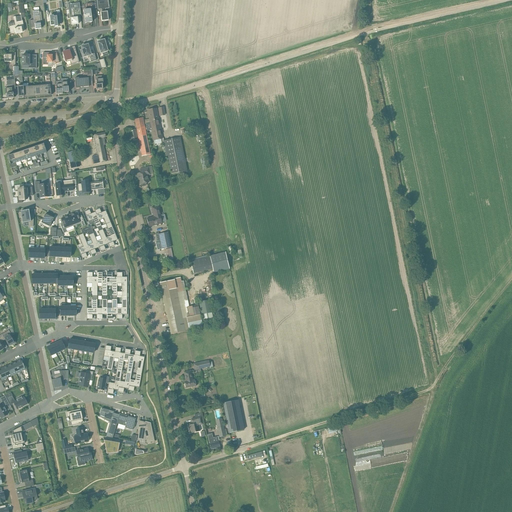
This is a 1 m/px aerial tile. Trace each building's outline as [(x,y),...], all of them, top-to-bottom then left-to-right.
[(109,8),(108,0),(96,0),(98,10),(101,9),(101,12),(100,12),(101,21),(108,20),(107,11),(106,12),(105,9),(109,8)] [(78,24),(77,15),(81,15),(79,3),(71,4),(71,3),(70,4),(68,4),(68,10),(70,10),(70,14),(67,15),(67,19),(69,18),(71,27),(76,27),(75,24),(78,24)] [(94,15),(92,3),(86,4),(87,10),(83,10),(84,19),(83,19),(84,24),(88,24),(88,23),(92,22),(91,15),(94,15)] [(39,13),(39,10),(32,11),(32,14),(33,14),(34,20),(33,20),(29,21),(30,28),(35,27),(35,29),(41,29),(41,26),(42,26),(41,12),(39,13)] [(61,24),(59,10),(56,11),(54,11),(54,16),(49,17),(50,26),(54,25),(54,27),(57,26),(56,25),(61,24)] [(22,21),(21,15),(13,17),(14,21),(15,25),(9,26),(10,33),(15,32),(15,34),(22,32),(22,31),(24,30),(22,21)] [(97,42),(100,53),(109,51),(109,47),(110,48),(110,43),(109,43),(109,41),(104,41),(104,40),(97,42)] [(86,45),(86,44),(82,45),(82,46),(81,47),(82,50),(81,50),(82,54),(83,54),(84,57),(88,56),(90,62),(96,60),(93,50),(89,51),(88,45),(86,45)] [(68,51),(67,50),(64,51),(64,52),(62,52),(64,58),(63,58),(64,61),(65,61),(65,63),(70,61),(70,62),(71,63),(75,62),(76,63),(79,62),(76,51),(72,52),(72,51),(71,51),(69,51),(69,50),(68,51)] [(10,52),(10,53),(8,53),(8,55),(4,55),(4,62),(11,62),(11,64),(15,64),(15,53),(10,53),(10,52)] [(49,55),(49,53),(43,53),(43,63),(55,63),(55,64),(59,63),(57,54),(52,55),(49,55)] [(36,68),(37,57),(29,57),(29,55),(25,55),(22,55),(22,65),(28,65),(28,68),(36,68)] [(6,88),(5,88),(5,94),(6,94),(7,99),(11,98),(13,98),(13,97),(13,93),(12,93),(12,91),(16,91),(15,87),(15,78),(14,76),(14,75),(14,76),(10,76),(11,85),(6,85),(6,88)] [(99,90),(103,89),(102,84),(103,84),(103,79),(102,79),(101,76),(95,76),(95,80),(96,80),(96,84),(95,84),(96,90),(99,90)] [(79,79),(79,78),(75,78),(75,89),(80,88),(80,87),(89,87),(88,78),(79,79)] [(151,125),(159,124),(156,109),(148,110),(150,123),(151,125)] [(143,118),(135,119),(137,130),(141,129),(141,131),(145,131),(143,118)] [(150,123),(146,124),(147,131),(152,130),(154,140),(162,139),(159,124),(151,125),(150,123)] [(137,130),(136,130),(137,134),(138,136),(141,150),(145,149),(146,155),(150,154),(146,134),(145,131),(141,131),(141,129),(137,130)] [(97,155),(92,155),(94,164),(106,161),(106,158),(103,145),(105,145),(104,137),(105,137),(104,133),(93,135),(94,140),(97,155)] [(180,137),(163,141),(167,157),(168,157),(171,174),(185,171),(187,171),(180,137)] [(43,144),(38,145),(42,157),(41,154),(46,153),(43,144)] [(33,147),(37,159),(42,157),(38,145),(33,147)] [(33,147),(28,149),(31,158),(36,156),(37,159),(33,147)] [(28,149),(23,151),(26,160),(27,162),(32,161),(31,158),(28,149)] [(26,160),(23,151),(18,152),(21,161),(26,160)] [(15,163),(21,161),(18,152),(12,154),(15,163)] [(77,158),(76,153),(69,155),(70,160),(72,167),(73,169),(79,168),(79,165),(80,165),(78,158),(77,158)] [(12,154),(7,156),(11,168),(16,166),(12,154)] [(139,177),(138,178),(139,185),(141,184),(141,186),(142,186),(145,186),(146,185),(146,183),(147,183),(147,182),(148,182),(146,172),(150,171),(149,167),(140,169),(141,173),(138,173),(139,177)] [(75,180),(63,181),(63,182),(64,191),(73,190),(72,187),(76,186),(75,180)] [(88,180),(81,181),(82,193),(89,192),(89,190),(95,189),(95,190),(103,189),(104,189),(103,181),(102,181),(88,183),(88,180)] [(63,183),(55,184),(56,196),(65,195),(64,191),(63,182),(63,181),(63,183)] [(39,191),(39,192),(40,193),(40,198),(49,197),(47,184),(39,185),(39,182),(34,182),(36,193),(36,192),(39,191)] [(18,203),(17,203),(23,202),(22,202),(22,199),(27,199),(26,193),(28,193),(29,196),(33,196),(32,187),(28,187),(28,186),(23,186),(24,188),(19,189),(19,198),(17,198),(17,197),(18,203)] [(151,208),(154,217),(147,219),(149,227),(162,224),(161,222),(166,221),(164,214),(161,215),(159,206),(151,208)] [(99,208),(94,211),(95,212),(101,226),(99,220),(103,219),(105,224),(110,222),(106,211),(105,211),(101,212),(99,208)] [(29,215),(28,210),(21,211),(21,212),(19,212),(20,217),(21,217),(22,217),(22,223),(28,222),(29,227),(33,227),(34,215),(29,215)] [(84,212),(88,222),(93,220),(96,228),(97,228),(101,226),(95,212),(91,214),(89,210),(84,212)] [(77,212),(69,215),(73,226),(81,223),(82,227),(85,225),(81,216),(79,217),(77,212)] [(41,223),(49,227),(51,223),(52,221),(54,218),(51,217),(49,216),(45,214),(43,217),(44,217),(43,219),(41,223)] [(63,224),(60,225),(63,233),(67,232),(65,229),(73,226),(69,215),(61,219),(63,224)] [(110,222),(105,224),(110,236),(106,237),(108,243),(108,244),(110,247),(115,245),(113,241),(117,240),(118,240),(110,222)] [(101,239),(97,241),(99,247),(101,251),(106,249),(104,245),(108,244),(108,243),(106,237),(103,229),(99,231),(98,231),(101,239)] [(164,233),(159,234),(162,249),(167,248),(171,247),(168,232),(164,233)] [(83,247),(78,249),(82,259),(87,257),(86,253),(90,251),(87,245),(83,233),(78,235),(83,247)] [(92,243),(87,245),(90,251),(91,255),(96,253),(95,249),(99,247),(97,241),(93,233),(88,235),(92,243)] [(209,256),(190,261),(193,274),(213,269),(210,257),(209,256)] [(92,283),(92,296),(97,296),(97,283),(97,277),(92,277),(92,272),(87,272),(87,283),(92,283)] [(97,272),(97,296),(97,283),(102,283),(102,296),(107,296),(107,272),(107,277),(102,277),(102,272),(97,272)] [(107,272),(107,296),(107,283),(112,283),(112,296),(117,296),(117,272),(117,277),(112,277),(112,272),(107,272)] [(117,272),(117,296),(117,283),(122,283),(122,296),(127,296),(127,277),(126,277),(122,277),(122,272),(117,272)] [(181,281),(180,277),(173,279),(173,280),(167,281),(162,282),(173,334),(203,327),(198,306),(192,308),(194,316),(186,318),(179,282),(181,281)] [(117,299),(117,319),(122,319),(122,315),(126,315),(127,315),(127,299),(127,296),(122,296),(122,299),(122,308),(117,308),(117,299)] [(87,319),(92,319),(92,315),(97,315),(97,308),(97,299),(92,299),(92,308),(87,308),(87,319)] [(102,299),(102,308),(97,308),(97,315),(97,319),(102,319),(102,315),(107,315),(107,308),(107,299),(102,299)] [(107,299),(107,319),(112,319),(112,315),(116,315),(116,319),(117,319),(117,299),(112,299),(112,303),(107,303),(107,299)] [(213,319),(209,300),(199,302),(203,321),(213,319)] [(0,337),(2,341),(5,340),(8,346),(14,342),(10,337),(12,336),(9,330),(0,335),(0,337)] [(61,341),(56,343),(60,351),(65,349),(61,341)] [(52,345),(55,353),(60,351),(56,343),(52,345)] [(52,345),(47,347),(51,355),(55,353),(52,345)] [(114,358),(116,347),(115,347),(115,351),(110,351),(111,346),(106,346),(104,356),(109,357),(107,369),(112,370),(114,358)] [(124,359),(125,349),(124,353),(120,352),(121,348),(116,347),(114,358),(119,359),(116,371),(121,371),(124,359)] [(125,349),(121,371),(122,371),(124,360),(128,360),(126,373),(131,374),(135,351),(134,355),(130,354),(130,350),(125,349)] [(135,351),(131,374),(133,361),(138,362),(136,374),(141,375),(142,370),(144,357),(144,356),(144,357),(143,356),(140,356),(140,352),(135,351)] [(22,362),(20,359),(21,360),(16,362),(20,372),(27,369),(25,360),(22,362)] [(16,362),(11,364),(16,374),(20,372),(16,362)] [(11,364),(7,367),(11,376),(16,374),(11,364)] [(2,369),(7,378),(11,376),(7,367),(2,369)] [(193,380),(191,370),(184,372),(186,382),(184,382),(186,388),(195,386),(194,380),(193,380)] [(52,379),(54,388),(62,387),(61,380),(65,379),(64,371),(60,371),(60,373),(54,375),(55,379),(52,379)] [(81,373),(79,386),(87,387),(89,375),(92,375),(93,372),(86,371),(86,374),(81,373)] [(109,382),(107,393),(113,394),(113,391),(114,390),(118,390),(120,381),(122,371),(121,371),(116,371),(114,383),(109,382)] [(118,390),(118,392),(123,392),(124,388),(126,389),(128,389),(128,390),(131,374),(126,373),(125,381),(120,381),(118,390)] [(131,374),(128,390),(133,391),(134,387),(138,388),(139,388),(141,375),(136,374),(135,380),(130,379),(131,374)] [(98,381),(97,385),(98,386),(97,389),(103,390),(105,382),(108,383),(109,377),(105,377),(105,379),(99,378),(99,382),(98,381)] [(6,410),(7,410),(11,408),(5,395),(0,397),(0,398),(2,402),(0,402),(0,404),(0,405),(0,404),(0,416),(1,418),(2,417),(3,418),(6,416),(6,415),(8,414),(6,410)] [(15,401),(12,396),(7,398),(11,405),(14,403),(17,409),(19,409),(21,408),(21,407),(27,404),(23,397),(21,398),(21,397),(16,400),(17,400),(15,401)] [(120,414),(119,414),(118,418),(112,416),(114,411),(102,408),(99,417),(110,422),(106,437),(113,438),(120,414)] [(79,411),(78,409),(66,412),(67,417),(69,417),(70,422),(71,422),(71,425),(81,423),(81,419),(83,419),(81,411),(79,411)] [(125,428),(132,430),(133,428),(134,428),(135,423),(134,423),(136,418),(128,416),(128,418),(119,415),(117,424),(125,426),(125,428)] [(203,424),(201,416),(191,419),(193,423),(194,423),(194,424),(188,425),(190,433),(200,431),(199,425),(203,424)] [(30,422),(33,427),(38,424),(37,418),(30,422)] [(138,421),(137,428),(140,429),(139,438),(146,439),(147,443),(154,441),(150,423),(145,421),(145,423),(138,421)] [(242,424),(228,427),(229,433),(244,430),(242,424)] [(22,433),(21,426),(12,431),(13,434),(13,435),(12,435),(12,437),(12,438),(10,438),(12,446),(25,443),(24,441),(23,441),(21,433),(22,433)] [(225,436),(223,426),(217,427),(219,437),(225,436)] [(76,429),(77,436),(74,436),(76,444),(88,441),(86,434),(83,434),(82,432),(83,432),(82,428),(76,429)] [(213,438),(212,433),(207,434),(210,444),(209,444),(211,449),(220,447),(218,442),(220,442),(218,436),(213,438)] [(113,451),(117,452),(116,452),(117,452),(117,450),(118,449),(117,449),(119,442),(112,440),(107,440),(104,439),(104,440),(105,443),(106,451),(107,451),(107,450),(110,451),(113,451)] [(77,458),(80,457),(81,462),(92,460),(90,453),(88,453),(87,448),(76,451),(77,458)] [(21,451),(15,452),(16,454),(14,454),(15,463),(28,460),(26,452),(21,453),(21,451)] [(263,456),(262,452),(247,456),(248,460),(263,456)] [(20,483),(21,482),(21,483),(24,482),(25,487),(34,486),(32,479),(31,479),(30,474),(28,474),(27,472),(29,472),(29,471),(27,472),(26,470),(19,471),(19,473),(18,474),(20,483)] [(22,491),(23,499),(25,499),(26,504),(33,503),(32,497),(37,496),(35,488),(22,491)]
